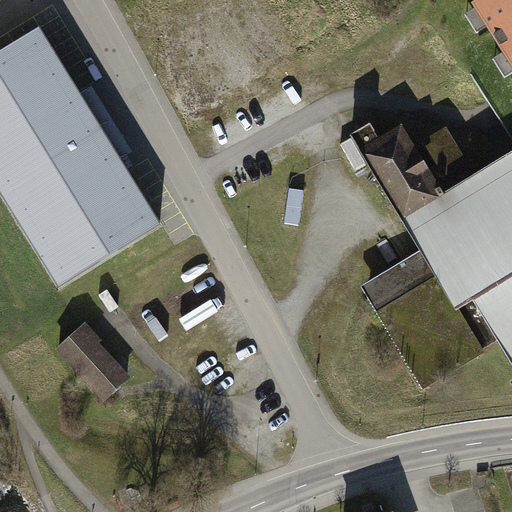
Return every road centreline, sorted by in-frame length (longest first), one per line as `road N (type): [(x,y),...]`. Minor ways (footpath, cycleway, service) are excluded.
road 1 (residential): [(334,474),(281,351),(91,0)]
road 2 (track): [(294,487),(114,326)]
road 3 (primary): [(511,439),(334,474)]
